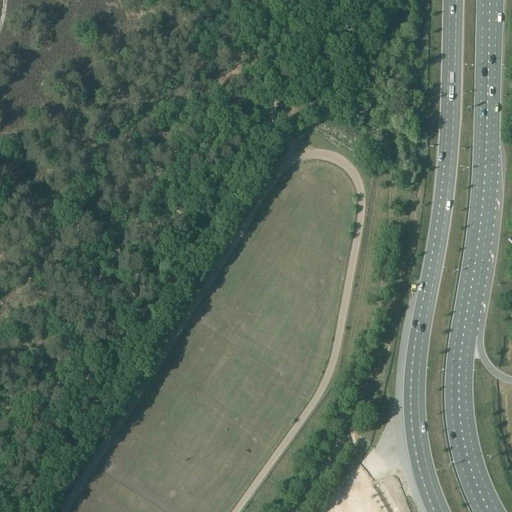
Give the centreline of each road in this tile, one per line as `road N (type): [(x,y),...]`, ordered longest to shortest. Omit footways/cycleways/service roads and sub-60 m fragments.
road 1 (primary): [(489,511),(464,447),(457,386),(484,190),(495,0)]
road 2 (primary): [(452,0),(447,163),(414,380),(416,433),(438,511)]
road 3 (track): [(268,115),(289,104),(324,111),(372,148),(383,172),(368,310),(337,447),(384,511)]
road 4 (track): [(301,156),(283,165),(62,511)]
road 5 (track): [(234,511),(330,369),(362,208),(358,178),(344,161),(320,152)]
road 6 (track): [(293,0),(268,115),(301,156)]
